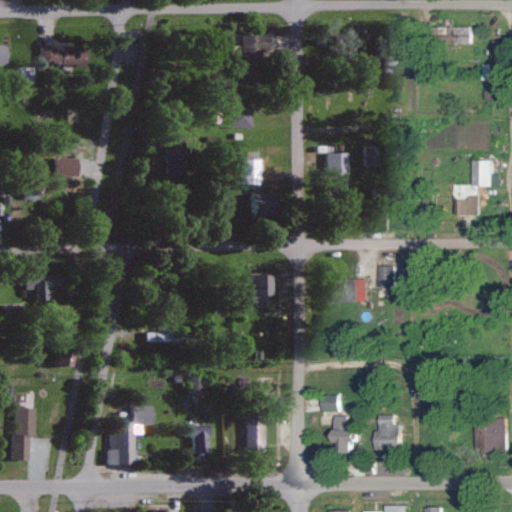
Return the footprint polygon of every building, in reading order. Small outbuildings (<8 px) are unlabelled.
[(479,43),(478,26),(454,26),(455,43),(479,43)] [(244,35),(245,78),(271,78),(270,34),(244,35)] [(499,63),(490,63),(489,79),(498,79),(498,86),(509,86),(509,40),(499,40),(499,63)] [(0,65),(10,65),(9,43),(0,43),(0,65)] [(222,104),(223,126),(246,125),(245,103),(222,104)] [(32,157),(25,157),(24,171),(65,172),(66,156),(41,155),(41,149),(32,149),(32,157)] [(344,173),(345,151),(320,150),(320,177),(320,199),(339,200),(340,181),(336,181),(337,173),(344,173)] [(233,182),(241,182),(242,210),(258,209),(256,157),(232,158),(233,182)] [(473,158),(473,183),(456,183),(457,216),(480,216),(480,185),(501,185),(500,172),(493,172),(493,158),(473,158)] [(389,191),(369,185),(362,205),(382,212),(389,191)] [(259,301),(258,272),(234,272),(235,293),(241,292),(241,301),(259,301)] [(27,298),(46,297),(45,274),(17,275),(18,289),(27,289),(27,298)] [(365,276),(323,278),(324,301),(366,299),(365,276)] [(140,331),(141,340),(169,340),(169,323),(153,324),(153,330),(140,331)] [(53,349),(50,362),(64,365),(67,352),(53,349)] [(320,394),(321,410),(339,409),(338,393),(320,394)] [(127,462),(127,432),(137,432),(137,423),(150,423),(150,404),(124,404),(124,420),(108,420),(109,431),(105,431),(105,448),(102,448),(102,462),(127,462)] [(23,434),(28,434),(29,406),(9,406),(7,458),(22,458),(23,434)] [(379,413),(379,429),(374,429),(375,449),(397,448),(396,413),(379,413)] [(351,414),(332,415),(333,451),(352,450),(351,414)] [(506,450),(505,417),(475,418),(476,451),(506,450)] [(183,423),(184,451),(202,450),(201,422),(183,423)]
